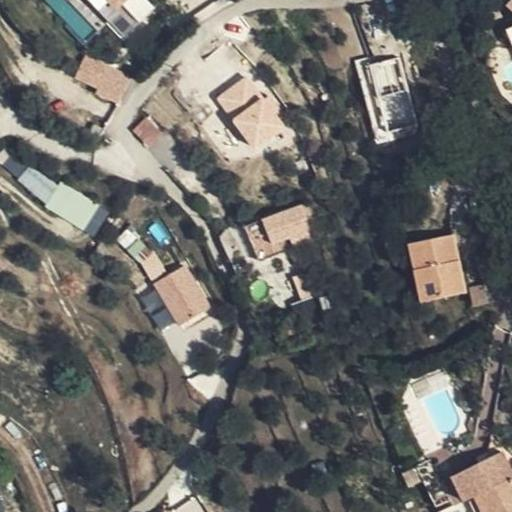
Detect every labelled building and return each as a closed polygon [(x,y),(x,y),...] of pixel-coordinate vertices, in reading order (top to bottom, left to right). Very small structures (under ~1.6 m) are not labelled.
[(8,0),(16,14),(35,0),(8,0)] [(507,30),(511,36),(511,0),(494,0),(485,16),(504,25),(507,30)] [(511,71),(511,36),(507,30),(490,40),(511,71)] [(355,66),(378,143),(420,131),(397,53),(355,66)] [(112,73),(102,90),(119,102),(130,84),(112,73)] [(245,78),(217,97),(256,155),(290,132),(277,112),(281,109),(270,94),(261,101),(245,78)] [(146,119),(133,131),(145,143),(158,131),(146,119)] [(0,163),(14,177),(26,165),(12,151),(0,163)] [(14,192),(97,230),(108,205),(25,168),(14,192)] [(275,255),(294,248),(319,239),(306,203),(262,220),(275,255)] [(453,234),(408,244),(421,302),(466,293),(453,234)] [(142,258),(149,275),(162,270),(155,253),(142,258)] [(187,265),(154,284),(179,327),(211,308),(187,265)] [(154,287),(139,294),(157,330),(172,323),(154,287)] [(332,294),(319,299),(323,310),(335,306),(332,294)] [(308,299),(297,303),(305,327),(316,323),(308,299)] [(68,405),(74,418),(87,412),(81,399),(68,405)] [(87,412),(74,418),(70,419),(76,436),(96,428),(89,411),(87,412)] [(511,511),(511,473),(502,452),(453,476),(464,500),(476,495),(483,511),(511,511)]
